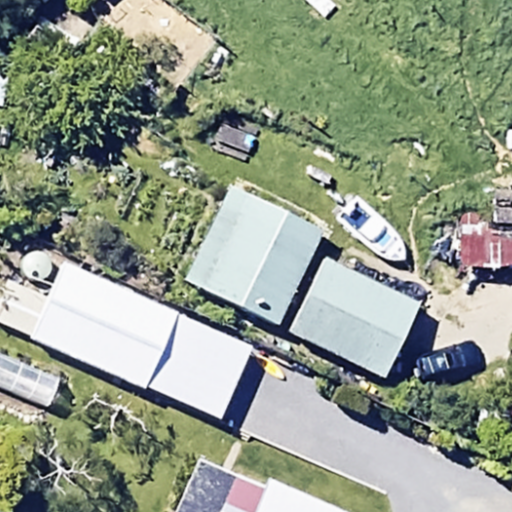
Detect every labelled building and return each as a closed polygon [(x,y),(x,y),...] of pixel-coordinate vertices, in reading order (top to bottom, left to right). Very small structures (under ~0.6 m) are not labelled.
[(231,184),(184,274),(274,321),(321,231),(231,184)] [(511,187),(493,189),(494,216),(459,218),(461,267),(511,265),(511,187)] [(322,256),(287,327),(381,373),(416,302),(322,256)] [(161,292),(129,364),(189,391),(211,342),(224,347),(234,325),(161,292)] [(511,376),(497,410),(511,416),(511,376)] [(198,456),(171,511),(349,511),(268,473),(262,487),(198,456)]
